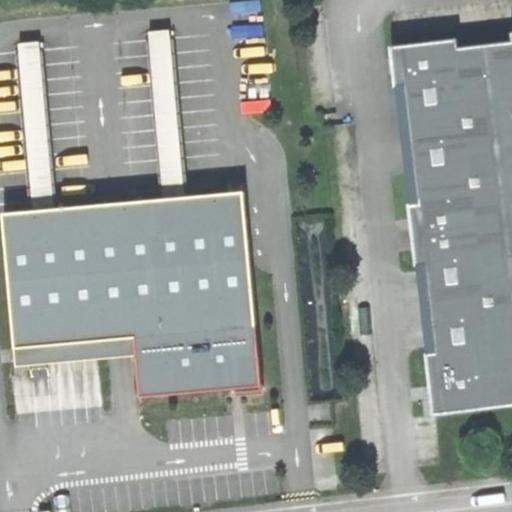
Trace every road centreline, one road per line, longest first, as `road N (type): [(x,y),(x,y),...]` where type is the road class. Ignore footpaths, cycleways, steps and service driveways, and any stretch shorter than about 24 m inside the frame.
road 1 (unknown): [(98,24),(206,24),(221,40),(271,215),(296,454)]
road 2 (unknown): [(9,473),(296,454)]
road 3 (unknown): [(98,24),(110,191)]
